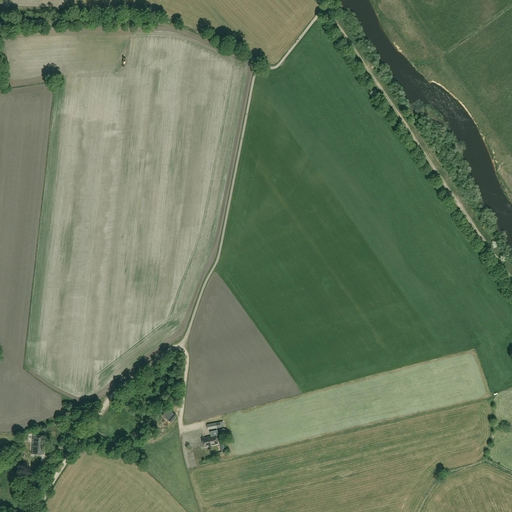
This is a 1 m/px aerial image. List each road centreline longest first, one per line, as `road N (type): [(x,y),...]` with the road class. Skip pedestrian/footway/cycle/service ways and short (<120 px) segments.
road 1 (track): [(328,2),(511,281)]
road 2 (track): [(35,511),(116,389),(172,346),(183,348),(186,359),(180,425),(203,426)]
road 3 (track): [(268,67),(171,23),(0,23)]
